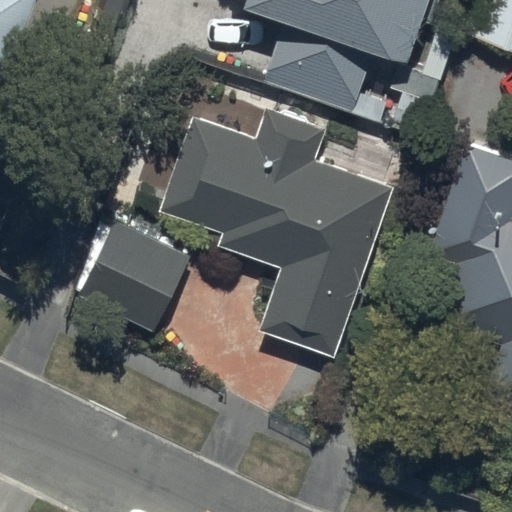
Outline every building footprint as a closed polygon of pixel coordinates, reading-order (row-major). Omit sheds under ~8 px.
[(0,0),(0,113),(37,0),(0,0)] [(434,0),(247,0),(243,11),(286,25),(266,82),(351,110),(371,50),(413,64),(434,0)] [(511,0),(477,0),(467,30),(511,45),(511,0)] [(323,127),(263,107),(252,138),(189,116),(156,211),(221,234),(217,246),(280,268),(258,330),(333,356),(393,186),(312,158),(323,127)] [(511,217),(511,157),(467,142),(430,254),(468,266),(448,324),(511,345),(511,352),(496,402),(511,407),(511,219),(511,220),(511,217)] [(187,253),(116,220),(79,300),(150,333),(187,253)]
